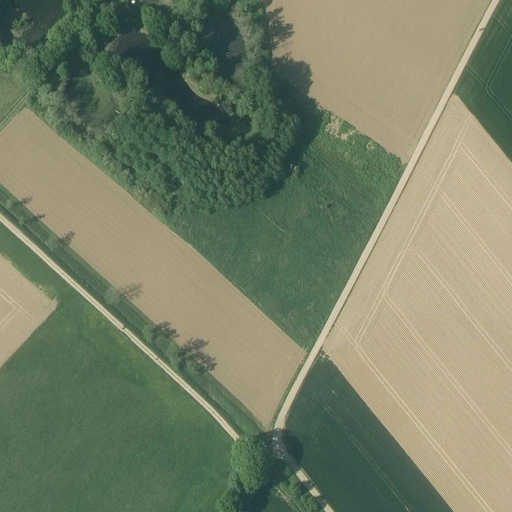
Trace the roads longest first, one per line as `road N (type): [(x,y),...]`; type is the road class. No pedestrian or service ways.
road 1 (track): [(497,0),(285,407),(275,440),(280,451)]
road 2 (track): [(280,451),(263,459),(239,442),(0,217)]
road 3 (track): [(113,0),(0,125)]
